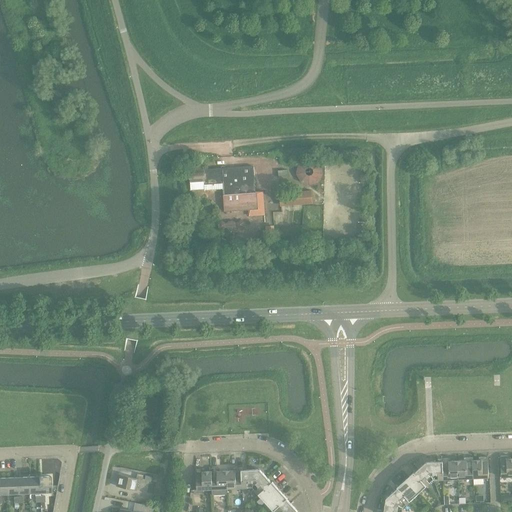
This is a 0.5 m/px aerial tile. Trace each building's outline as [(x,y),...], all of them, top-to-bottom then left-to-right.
[(204,171),(190,171),(191,190),(205,189),(205,190),(223,189),(224,195),(225,212),(259,209),(258,192),(256,192),(254,167),(204,171)] [(287,170),(278,171),(280,189),(290,188),(287,170)] [(280,194),(281,204),(312,201),(311,191),(280,194)] [(511,477),(511,459),(507,459),(507,456),(501,457),(501,478),(511,477)] [(473,458),(474,479),(474,485),(484,484),(483,478),(489,478),(488,457),(481,457),(481,460),(473,461),(473,458)] [(466,461),(458,461),(459,479),(474,479),(473,458),(466,458),(466,461)] [(449,459),(442,459),(443,480),(459,479),(458,461),(449,462),(449,459)] [(426,463),(418,471),(430,484),(434,480),(439,480),(438,462),(426,463)] [(235,471),(227,471),(227,489),(243,488),(242,467),(235,468),(235,471)] [(211,469),(212,490),(212,493),(213,495),(215,496),(225,495),(227,494),(227,493),(227,489),(227,471),(218,471),(218,468),(211,469)] [(212,490),(211,469),(211,472),(203,472),(203,469),(196,469),(197,490),(212,490)] [(260,470),(246,470),(247,488),(252,488),(256,492),(269,480),(260,470)] [(414,472),(414,473),(426,487),(430,484),(418,471),(415,473),(414,472)] [(414,473),(406,480),(418,494),(426,487),(414,473)] [(119,475),(117,487),(137,491),(139,479),(143,480),(144,476),(138,474),(137,479),(119,475)] [(29,477),(18,478),(19,494),(29,494),(29,477)] [(40,477),(29,477),(29,494),(40,493),(40,477)] [(51,477),(40,477),(40,493),(52,493),(51,477)] [(18,478),(7,478),(8,495),(19,494),(18,478)] [(269,480),(256,492),(259,495),(273,483),(273,482),(272,483),(269,480)] [(406,480),(398,487),(410,502),(418,494),(406,480)] [(273,483),(259,495),(266,503),(280,491),(273,483)] [(398,489),(395,491),(407,505),(410,502),(398,487),(397,488),(398,489)] [(280,491),(266,503),(273,511),(287,499),(280,491)] [(386,499),(384,511),(392,511),(402,511),(403,508),(407,505),(395,491),(386,499)] [(287,499),(273,511),(274,511),(279,511),(290,503),(287,500),(288,499),(287,499)] [(298,511),(290,503),(279,511),(298,511)]
